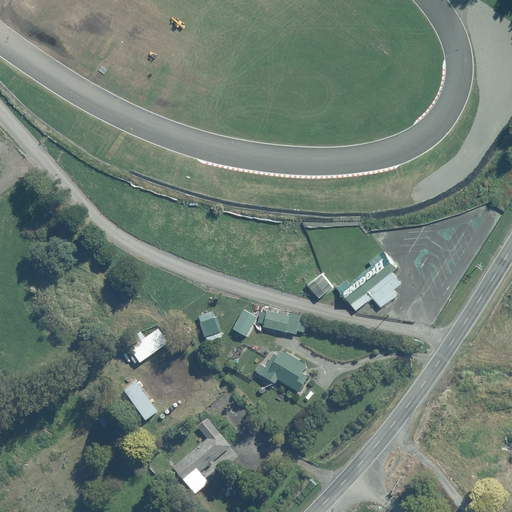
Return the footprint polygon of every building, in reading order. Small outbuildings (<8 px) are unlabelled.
[(344,297),(388,262),(379,251),(369,260),(371,263),(348,283),(345,279),(336,287),(344,297)] [(381,308),(399,293),(394,288),(401,282),(397,278),(399,276),(388,262),(344,297),(356,311),(373,298),(381,308)] [(323,271),(307,284),(319,299),(335,286),(323,271)] [(258,317),(244,309),(233,329),(247,337),(258,317)] [(222,338),(213,310),(198,315),(208,342),(222,338)] [(291,315),(267,310),(266,314),(260,313),(258,323),(264,325),(264,327),(297,334),(301,314),(292,312),(291,315)] [(136,363),(139,360),(140,362),(169,341),(159,327),(147,336),(142,329),(125,341),(131,349),(128,352),(136,363)] [(300,393),(309,377),(302,373),(307,365),(276,347),(265,366),(261,363),(256,372),(275,384),(278,380),(300,393)] [(160,410),(138,379),(124,389),(146,420),(160,410)] [(204,477),(236,451),(210,419),(199,427),(207,438),(173,466),(187,483),(201,472),(204,477)]
